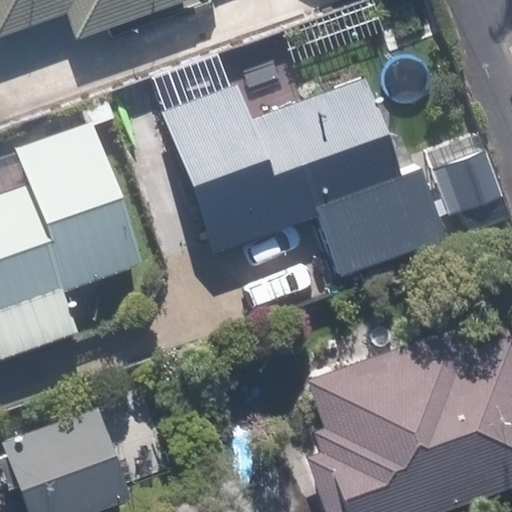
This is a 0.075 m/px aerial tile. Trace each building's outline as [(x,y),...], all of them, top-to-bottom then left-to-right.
[(0,0),(0,28),(54,10),(62,34),(162,0),(0,0)] [(511,30),(496,40),(511,84),(511,30)] [(355,82),(238,120),(226,85),(152,112),(198,249),(305,213),(324,272),(432,236),(410,170),(388,179),(355,82)] [(94,92),(70,100),(79,124),(103,114),(94,92)] [(2,147),(13,184),(0,188),(0,348),(63,328),(49,287),(124,261),(77,121),(2,147)] [(435,166),(454,216),(508,196),(490,146),(435,166)] [(409,511),(511,476),(511,364),(504,342),(454,359),(446,336),(314,382),(338,450),(315,458),(315,460),(332,511),(409,511)] [(83,410),(0,439),(0,480),(11,511),(81,511),(116,499),(83,410)]
